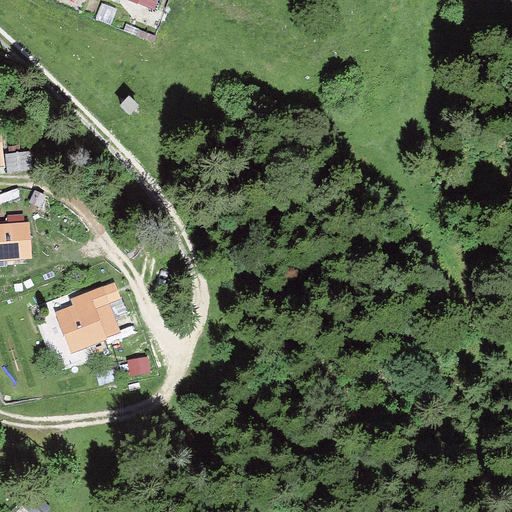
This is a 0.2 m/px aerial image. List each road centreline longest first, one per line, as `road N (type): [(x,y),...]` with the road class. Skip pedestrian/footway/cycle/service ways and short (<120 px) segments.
road 1 (residential): [(0,415),(53,425),(156,404),(191,348),(202,300),(183,233),(157,191),(0,36)]
road 2 (unknown): [(191,348),(96,224)]
